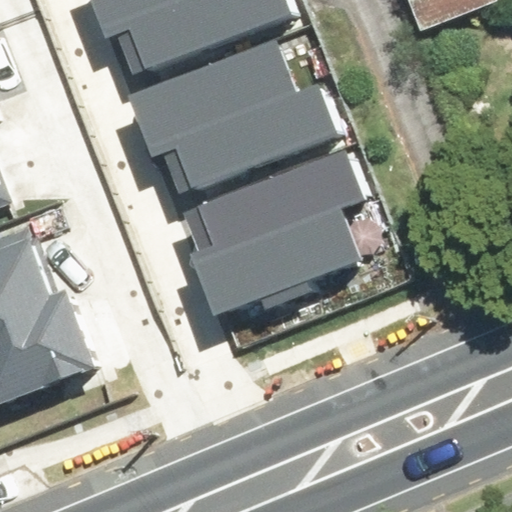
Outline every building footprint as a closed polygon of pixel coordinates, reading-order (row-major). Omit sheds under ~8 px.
[(37,0),(42,10),(68,0),(37,0)] [(110,0),(127,38),(153,28),(177,83),(286,37),(324,20),(315,0),(110,0)] [(436,0),(444,20),(493,0),(436,0)] [(177,83),(154,93),(183,163),(208,152),(225,193),(372,131),(345,69),(306,85),(286,37),(177,83)] [(0,190),(10,186),(0,162),(0,114),(11,110),(0,85),(0,190)] [(217,244),(242,304),(375,248),(357,208),(397,191),(372,131),(225,193),(242,233),(217,244)] [(37,240),(0,252),(0,397),(114,361),(89,282),(54,293),(37,240)]
